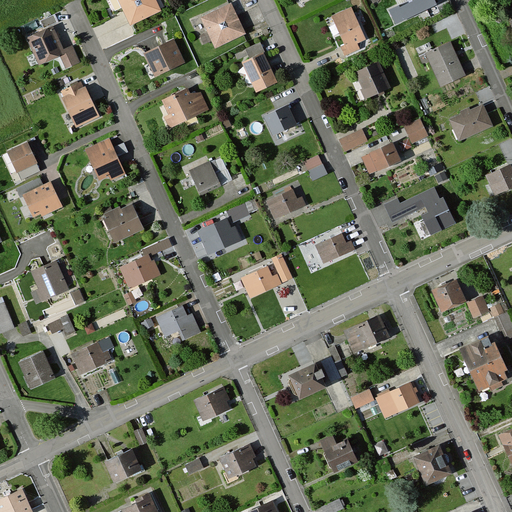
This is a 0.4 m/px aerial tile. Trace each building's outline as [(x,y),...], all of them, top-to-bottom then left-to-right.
[(154,0),(116,0),(128,25),(160,11),(154,0)] [(398,6),(389,10),(395,24),(436,5),(433,0),(410,0),(412,2),(399,8),(398,6)] [(231,5),(202,18),(216,48),(245,34),(231,5)] [(352,9),(334,17),(347,44),(342,47),(346,55),(360,48),(357,43),(366,38),(352,9)] [(54,15),(39,21),(42,29),(57,23),(54,15)] [(50,28),(27,39),(38,63),(61,52),(50,28)] [(185,63),(173,40),(143,55),(149,67),(155,69),(159,76),(185,63)] [(447,43),(426,54),(441,87),(463,77),(447,43)] [(77,63),(71,50),(65,52),(71,66),(77,63)] [(263,55),(243,65),(256,90),(276,81),(263,55)] [(379,62),(357,72),(369,98),(391,88),(379,62)] [(94,111),(80,83),(60,93),(74,121),(94,111)] [(185,92),(162,103),(173,128),(196,117),(185,92)] [(287,106),(263,117),(272,136),(296,125),(287,106)] [(462,116),(450,121),(459,141),(492,126),(483,106),(471,112),(469,108),(460,112),(462,116)] [(422,120),(406,128),(412,141),(428,133),(422,120)] [(339,134),(343,148),(368,141),(364,127),(339,134)] [(404,148),(411,145),(408,137),(401,140),(404,148)] [(29,141),(7,152),(18,173),(39,162),(29,141)] [(371,156),(378,170),(401,159),(394,145),(371,156)] [(92,157),(101,178),(121,169),(112,148),(92,157)] [(221,157),(188,172),(200,196),(220,186),(213,170),(218,167),(221,173),(227,170),(221,157)] [(511,168),(511,165),(487,176),(496,196),(511,188),(511,168)] [(323,166),(309,172),(313,182),(327,175),(323,166)] [(52,181),(25,195),(35,216),(55,206),(56,210),(64,206),(52,181)] [(292,192),(267,203),(274,221),(300,209),(292,192)] [(437,192),(415,202),(422,218),(444,208),(437,192)] [(232,221),(251,212),(246,200),(227,209),(232,221)] [(145,226),(134,202),(115,211),(114,208),(104,212),(116,239),(145,226)] [(223,222),(198,233),(206,251),(231,240),(223,222)] [(315,246),(322,263),(349,251),(342,234),(315,246)] [(163,239),(150,245),(153,253),(167,246),(163,239)] [(147,255),(121,267),(131,288),(157,276),(147,255)] [(57,261),(33,272),(45,299),(69,289),(57,261)] [(285,265),(278,268),(283,280),(290,277),(285,265)] [(266,269),(241,281),(248,298),(274,286),(266,269)] [(455,279),(431,290),(441,311),(465,300),(455,279)] [(80,289),(72,292),(78,305),(86,302),(80,289)] [(133,292),(125,296),(130,304),(137,300),(133,292)] [(468,298),(472,314),(488,310),(484,295),(468,298)] [(4,302),(0,303),(0,330),(1,333),(15,327),(4,302)] [(184,306),(158,318),(165,334),(180,327),(185,337),(201,329),(194,313),(188,316),(184,306)] [(66,332),(75,328),(67,312),(48,322),(53,331),(63,326),(66,332)] [(511,319),(509,312),(495,318),(502,333),(511,328),(511,319)] [(378,317),(343,333),(352,353),(367,346),(369,351),(376,347),(374,343),(388,337),(378,317)] [(486,335),(458,348),(478,391),(488,386),(490,392),(502,386),(499,380),(505,378),(502,372),(507,369),(494,341),(490,343),(486,335)] [(110,337),(72,353),(82,375),(112,362),(107,351),(115,348),(110,337)] [(43,350),(19,361),(31,388),(56,377),(43,350)] [(330,358),(321,363),(330,382),(340,377),(330,358)] [(324,386),(320,376),(323,375),(320,366),(315,368),(312,360),(284,372),(296,398),(324,386)] [(410,382),(378,398),(386,416),(418,401),(410,382)] [(232,398),(226,385),(195,399),(205,420),(231,408),(227,400),(232,398)] [(369,389),(351,397),(355,408),(373,400),(369,389)] [(143,427),(135,431),(141,445),(149,441),(143,427)] [(511,428),(499,435),(511,463),(511,428)] [(337,444),(333,435),(319,442),(332,471),(356,461),(347,440),(337,444)] [(223,458),(232,479),(258,467),(254,458),(258,456),(253,445),(223,458)] [(439,446),(412,457),(424,485),(451,474),(447,464),(450,463),(451,457),(445,454),(443,455),(439,446)] [(133,448),(106,461),(116,482),(143,470),(133,448)] [(200,459),(186,465),(190,474),(204,467),(200,459)] [(31,511),(20,489),(0,498),(0,511),(31,511)] [(159,511),(151,493),(136,499),(138,504),(122,511),(159,511)] [(279,511),(274,499),(244,511),(279,511)] [(340,499),(323,507),(325,511),(335,511),(344,508),(340,499)]
